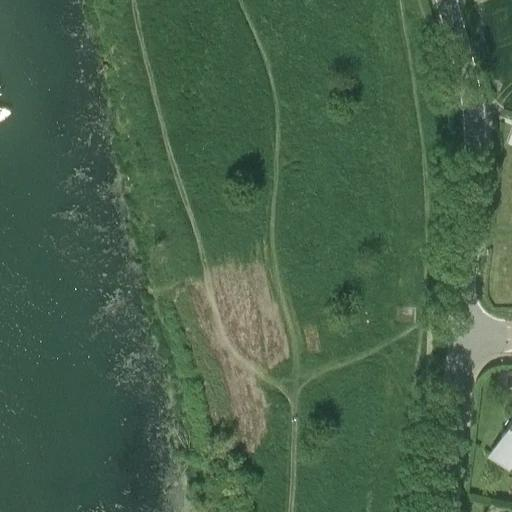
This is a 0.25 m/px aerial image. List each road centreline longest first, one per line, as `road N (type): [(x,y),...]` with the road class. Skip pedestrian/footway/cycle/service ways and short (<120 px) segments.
road 1 (unclassified): [(459,337),(474,101),(447,0)]
road 2 (residential): [(445,511),(459,337)]
